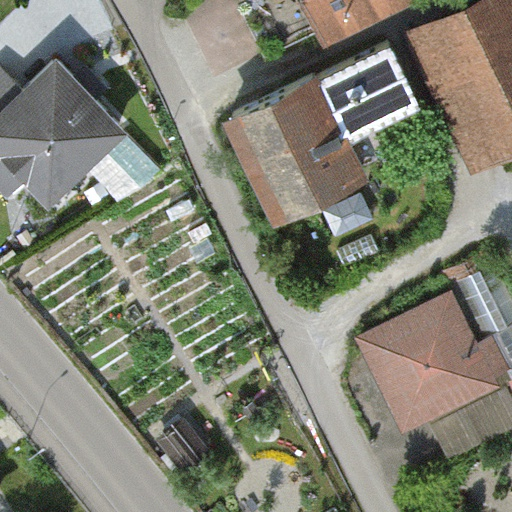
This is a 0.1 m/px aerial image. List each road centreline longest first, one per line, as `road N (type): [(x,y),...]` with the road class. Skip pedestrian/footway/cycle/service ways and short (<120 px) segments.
road 1 (residential): [(135,17),(384,511)]
road 2 (tertiary): [(0,310),(164,511)]
